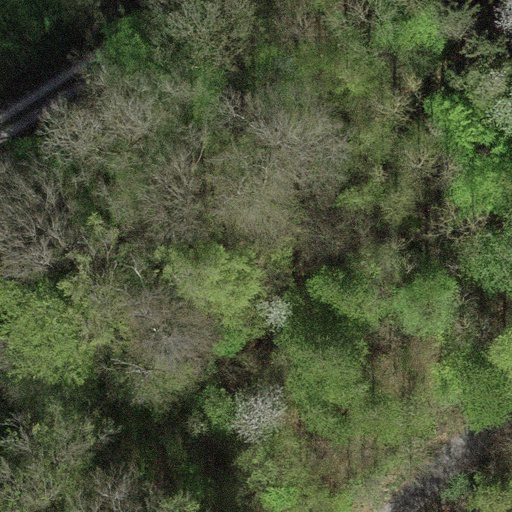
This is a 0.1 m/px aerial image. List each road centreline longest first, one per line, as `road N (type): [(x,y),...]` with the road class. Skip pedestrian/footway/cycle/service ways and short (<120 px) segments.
road 1 (track): [(0,145),(88,95),(219,0)]
road 2 (track): [(403,511),(511,415)]
